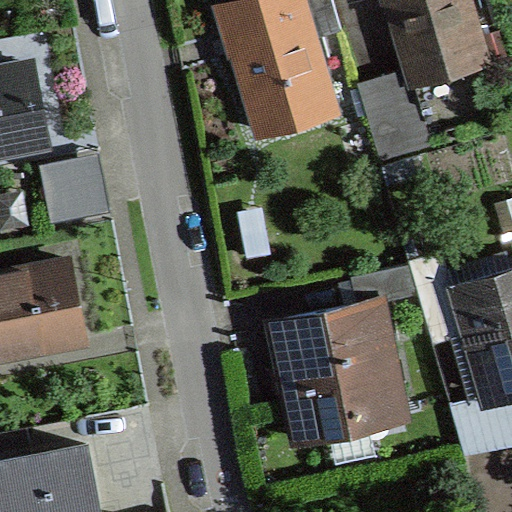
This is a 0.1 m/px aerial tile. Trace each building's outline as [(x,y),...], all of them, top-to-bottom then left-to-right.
[(242,0),(224,5),(261,129),(334,108),(313,35),(301,0),(242,0)] [(333,0),(301,0),(313,35),(341,26),(333,0)] [(469,0),(389,0),(409,64),(414,82),(487,60),(469,0)] [(32,64),(0,70),(0,147),(47,138),(32,64)] [(414,82),(409,64),(359,79),(383,157),(433,142),(414,82)] [(467,327),(453,284),(442,250),(408,261),(417,290),(432,338),(467,327)] [(70,260),(0,273),(0,352),(85,335),(70,260)] [(417,290),(408,261),(352,273),(359,299),(378,295),(379,300),(417,290)] [(511,265),(453,284),(467,327),(486,390),(509,383),(511,381),(511,265)] [(359,299),(274,317),(299,435),(329,428),(327,419),(400,404),(379,300),(378,295),(359,299)] [(511,439),(511,391),(509,383),(486,390),(449,401),(466,454),(511,439)] [(98,511),(85,444),(0,460),(0,511),(98,511)]
